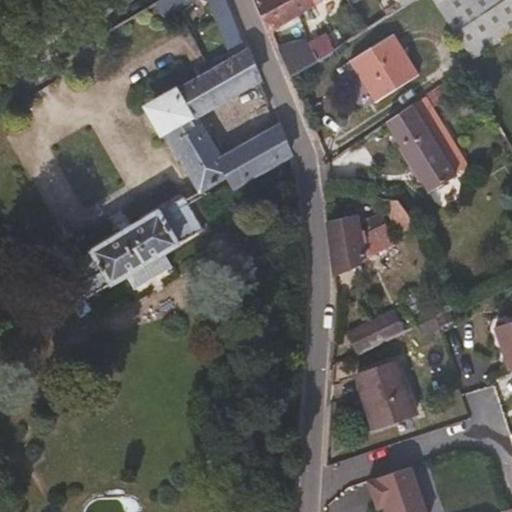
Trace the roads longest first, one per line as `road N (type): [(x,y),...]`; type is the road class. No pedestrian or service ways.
road 1 (residential): [(241,0),(322,197),(312,486)]
road 2 (residential): [(312,486),(489,422)]
road 3 (residential): [(0,72),(122,0)]
